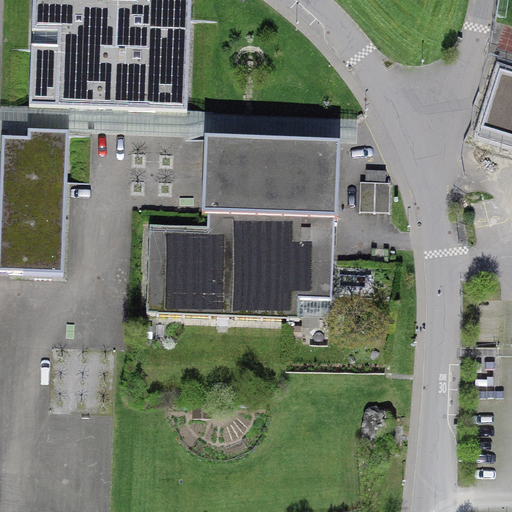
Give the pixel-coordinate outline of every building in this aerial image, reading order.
[(25,0),(21,112),(178,118),(182,0),(25,0)] [(511,72),(501,69),(483,125),(511,134),(511,72)] [(0,274),(64,277),(71,134),(30,132),(29,142),(1,141),(0,155),(0,274)] [(202,219),(210,218),(210,225),(149,223),(147,308),(300,312),(300,294),(334,295),(336,215),(339,152),(204,147),(202,219)] [(362,181),(361,211),(392,212),(393,182),(362,181)] [(345,267),(345,295),(390,296),(390,267),(345,267)]
